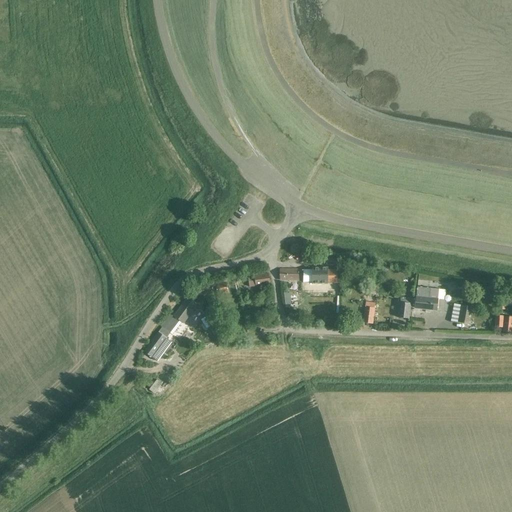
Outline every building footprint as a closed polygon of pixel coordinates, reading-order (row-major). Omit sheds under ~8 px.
[(337,282),(337,269),(328,269),(328,268),(312,268),(312,269),(303,269),(303,282),(312,282),(312,284),(328,284),(328,282),(337,282)] [(281,270),(279,270),(281,280),(283,280),(288,280),(302,280),(302,270),(288,270),(282,270),(281,270)] [(267,275),(255,277),(248,278),(250,288),(269,285),(267,275)] [(210,282),(195,285),(196,288),(198,298),(218,293),(218,294),(228,292),(225,282),(216,285),(215,283),(212,284),(212,283),(210,284),(210,282)] [(372,295),(379,296),(381,288),(374,287),(372,295)] [(417,297),(415,309),(437,312),(437,310),(444,311),(445,300),(446,291),(439,290),(418,288),(417,297)] [(144,352),(157,362),(171,342),(166,339),(170,334),(180,321),(184,323),(198,305),(188,297),(173,317),(170,314),(161,327),(162,328),(144,352)] [(401,298),(398,319),(409,321),(411,306),(413,306),(413,300),(412,300),(401,298)] [(456,321),(459,303),(452,302),(449,320),(456,321)] [(373,324),(377,304),(367,303),(364,323),(373,324)] [(461,305),(458,323),(468,324),(471,307),(461,305)] [(212,327),(206,316),(201,320),(207,330),(212,327)] [(511,333),(511,317),(497,316),(495,327),(503,328),(502,332),(511,333)] [(156,380),(150,390),(155,393),(161,384),(156,380)]
